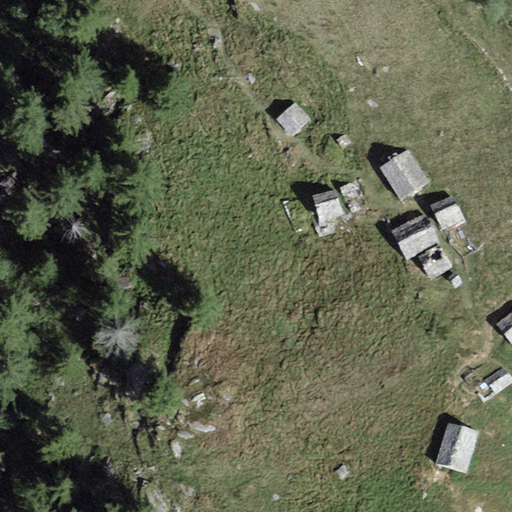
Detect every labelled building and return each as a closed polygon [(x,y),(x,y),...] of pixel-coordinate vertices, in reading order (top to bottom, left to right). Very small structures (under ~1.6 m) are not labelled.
[(311,120),(295,104),(276,122),(293,139),(311,120)] [(430,183),(409,151),(380,170),(402,202),(430,183)] [(335,194),(312,201),(319,228),(343,221),(335,194)] [(451,199),(429,211),(442,234),(464,222),(451,199)] [(425,217),(391,237),(406,264),(440,244),(425,217)] [(452,268),(439,247),(418,260),(431,281),(452,268)] [(464,285),(457,275),(448,280),(456,292),(464,285)] [(511,347),(511,315),(496,327),(511,348),(511,347)] [(511,383),(511,378),(503,367),(484,381),(496,396),(511,383)] [(478,434),(448,426),(436,470),(467,478),(478,434)]
